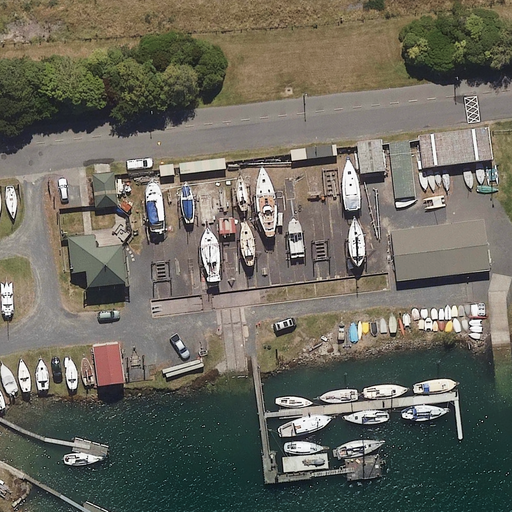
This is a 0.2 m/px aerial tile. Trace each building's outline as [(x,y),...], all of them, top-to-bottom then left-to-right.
[(487,132),(487,127),(418,135),(419,140),(422,168),(491,160),(487,132)] [(409,139),(388,141),(388,144),(395,199),(416,197),(409,142),(409,139)] [(381,145),(380,140),(356,143),(356,146),(360,174),(384,172),(381,145)] [(336,148),(336,145),(290,150),(290,154),(291,161),(337,156),(336,148)] [(225,162),(224,159),(178,163),(179,167),(179,174),(225,170),(225,162)] [(173,164),(159,166),(159,170),(160,177),(174,175),(174,168),(173,164)] [(114,175),(114,172),(110,173),(103,173),(95,174),(92,175),(92,177),(95,205),(95,208),(114,206),(117,206),(114,175)] [(483,220),(390,231),(396,282),(489,271),(483,220)] [(85,235),(67,237),(67,240),(70,273),(86,272),(87,287),(122,284),(127,283),(123,245),(96,248),(95,234),(85,235)] [(119,344),(92,348),(97,387),(124,383),(123,376),(119,344)]
